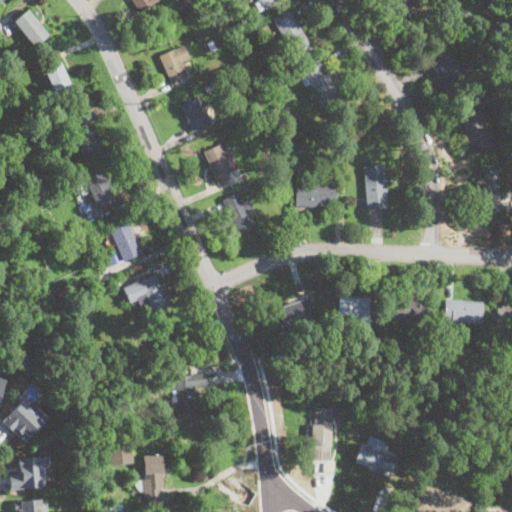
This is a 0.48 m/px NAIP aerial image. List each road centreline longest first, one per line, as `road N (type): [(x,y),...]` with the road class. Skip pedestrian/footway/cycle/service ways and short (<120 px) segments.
road 1 (residential): [(77,0),(107,47),(248,363),(266,482)]
road 2 (residential): [(511,254),(333,247),(286,255),(213,285)]
road 3 (residential): [(340,0),(428,156),(431,251)]
